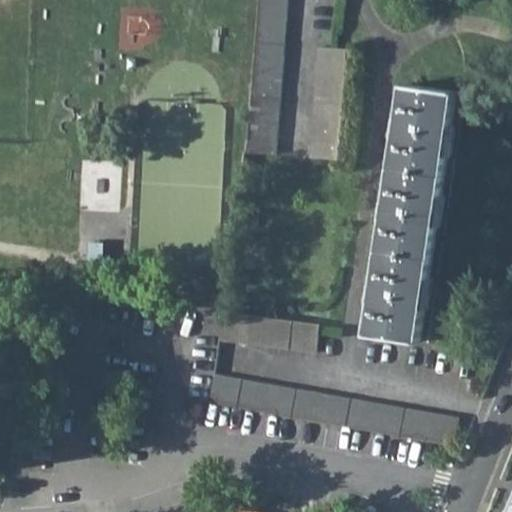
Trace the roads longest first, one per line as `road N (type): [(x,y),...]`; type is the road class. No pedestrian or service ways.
road 1 (residential): [(155,478),(95,478),(72,464),(89,336),(173,348),(169,435)]
road 2 (residential): [(375,474),(169,435)]
road 3 (residential): [(297,129),(307,0)]
